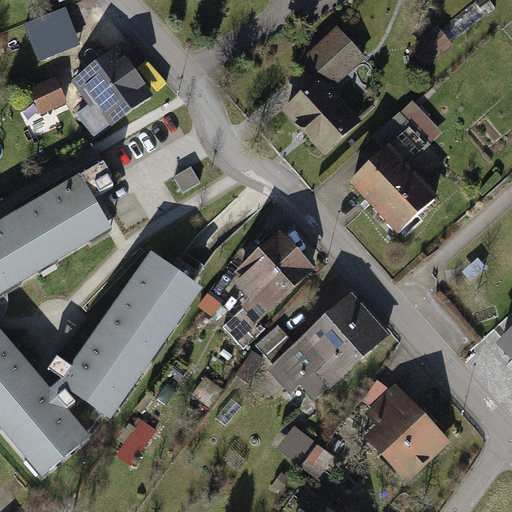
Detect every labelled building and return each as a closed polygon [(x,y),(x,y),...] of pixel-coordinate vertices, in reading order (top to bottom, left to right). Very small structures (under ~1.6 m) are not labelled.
[(455,45),(441,28),(415,49),(428,66),(455,45)] [(323,81),(333,92),(368,61),(341,30),(306,61),(323,81)] [(143,51),(129,63),(157,96),(171,85),(143,51)] [(124,56),(82,82),(95,103),(81,113),(97,137),(153,102),(124,56)] [(60,77),(32,91),(45,117),(73,103),(60,77)] [(333,92),(323,81),(290,110),(333,160),(367,130),(333,92)] [(389,147),(409,168),(435,142),(402,109),(375,133),(389,147)] [(389,147),(353,182),(406,235),(442,200),(409,168),(389,147)] [(104,167),(0,229),(0,303),(113,236),(93,203),(117,189),(104,167)] [(319,270),(287,232),(234,278),(249,295),(242,301),(260,322),(319,270)] [(153,259),(60,390),(111,426),(205,295),(153,259)] [(390,337),(355,298),(274,371),(294,393),(302,386),(314,400),(333,383),(336,386),(390,337)] [(0,336),(0,433),(45,486),(94,444),(0,336)] [(401,384),(371,412),(384,425),(371,437),(409,477),(452,437),(401,384)] [(340,461),(296,429),(279,452),(302,469),(305,464),(326,480),(340,461)]
